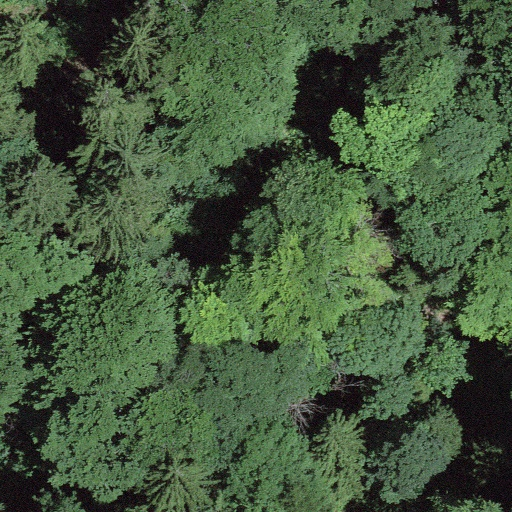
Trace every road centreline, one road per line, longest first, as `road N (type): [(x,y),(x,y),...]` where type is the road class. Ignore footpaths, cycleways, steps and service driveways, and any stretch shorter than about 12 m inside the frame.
road 1 (track): [(511,311),(495,300),(374,337),(161,498),(111,511)]
road 2 (track): [(139,0),(0,20)]
